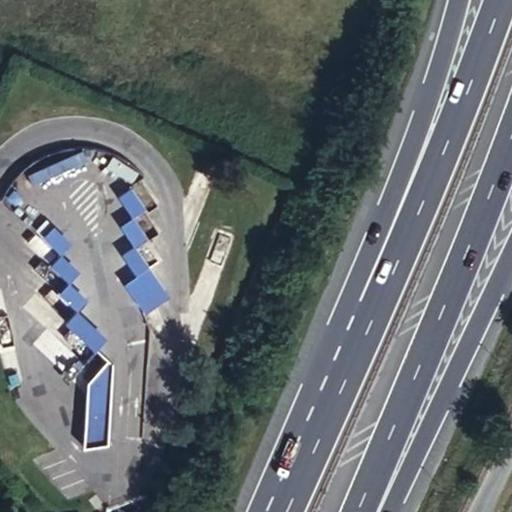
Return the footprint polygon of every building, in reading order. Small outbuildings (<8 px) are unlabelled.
[(131,213),(120,221),(134,242),(160,225),(131,182),(117,192),(131,213)] [(69,273),(56,292),(79,306),(97,278),(60,255),(73,235),(44,217),(26,245),(69,273)] [(120,250),(134,270),(122,278),(143,309),(168,291),(133,240),(120,250)] [(81,299),(64,320),(94,345),(111,324),(81,299)] [(102,353),(81,377),(83,453),(110,448),(120,369),(102,353)]
